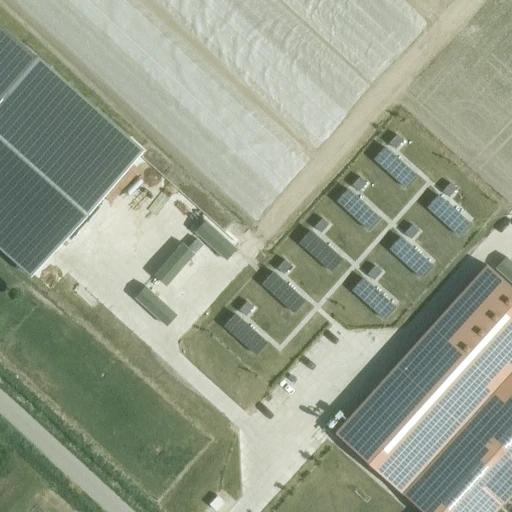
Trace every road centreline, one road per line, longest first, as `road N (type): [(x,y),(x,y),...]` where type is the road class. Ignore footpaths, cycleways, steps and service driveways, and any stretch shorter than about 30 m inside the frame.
road 1 (unknown): [(219,511),(490,209)]
road 2 (tertiary): [(118,511),(0,404)]
